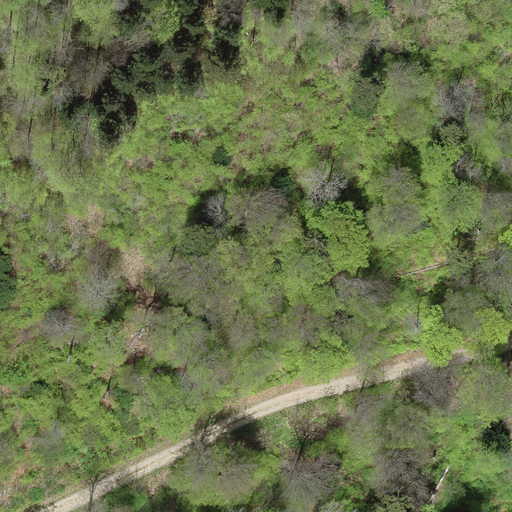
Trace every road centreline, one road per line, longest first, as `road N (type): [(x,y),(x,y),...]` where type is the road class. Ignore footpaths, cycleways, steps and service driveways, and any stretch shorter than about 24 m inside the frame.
road 1 (track): [(511,344),(285,397),(43,511)]
road 2 (track): [(285,397),(0,482)]
